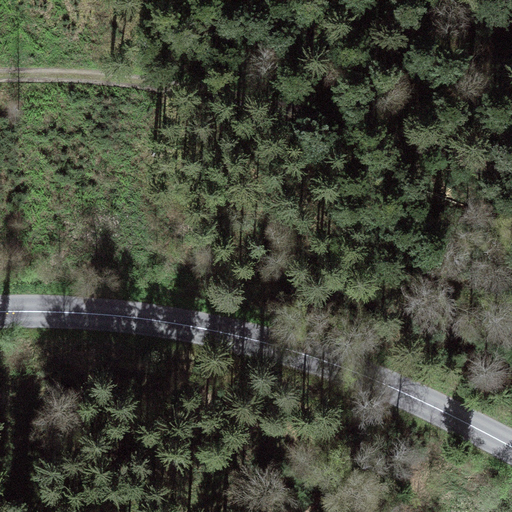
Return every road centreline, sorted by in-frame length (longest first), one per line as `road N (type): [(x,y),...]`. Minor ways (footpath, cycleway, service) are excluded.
road 1 (secondary): [(0,311),(115,315),(255,340),(387,384),(511,446)]
road 2 (track): [(0,74),(112,76),(215,90),(361,126),(511,180)]
